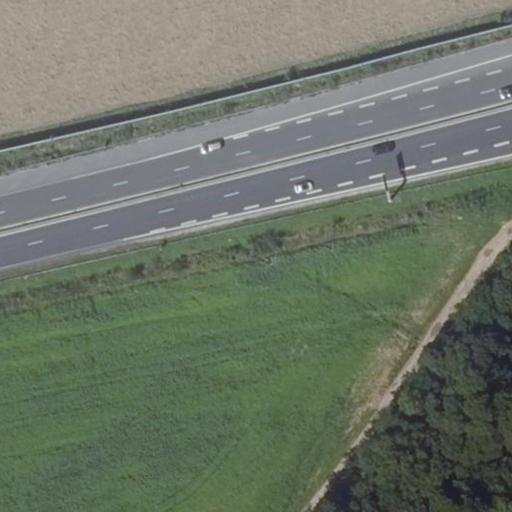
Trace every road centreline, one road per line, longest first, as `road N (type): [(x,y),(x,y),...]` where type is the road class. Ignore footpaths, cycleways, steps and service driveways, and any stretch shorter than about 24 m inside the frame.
road 1 (trunk): [(511,80),(0,210)]
road 2 (trunk): [(0,250),(511,124)]
road 3 (track): [(511,261),(332,511)]
